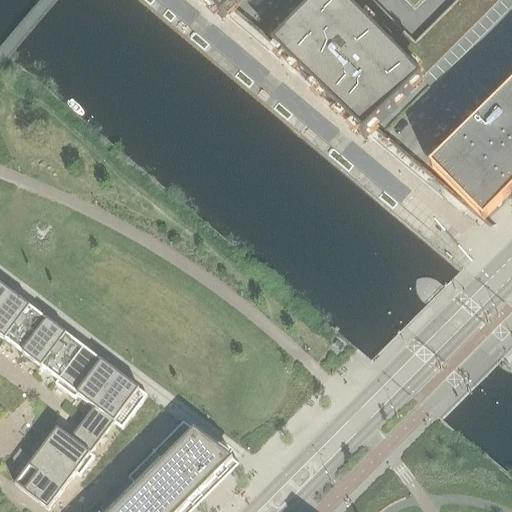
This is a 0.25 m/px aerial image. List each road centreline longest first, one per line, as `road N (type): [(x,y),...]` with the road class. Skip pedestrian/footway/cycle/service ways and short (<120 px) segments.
road 1 (secondary): [(511,253),(249,511)]
road 2 (secondary): [(286,511),(511,289)]
